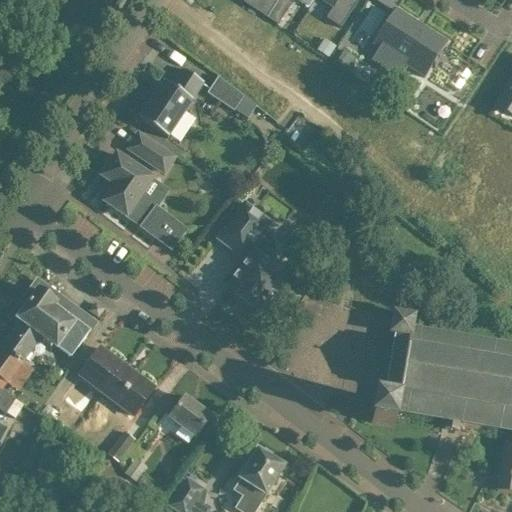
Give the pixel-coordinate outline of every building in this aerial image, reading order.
[(339,0),(319,0),(334,9),(339,0)] [(267,19),(277,26),(285,15),(274,8),(267,19)] [(372,44),(424,78),(447,43),(395,9),(372,44)] [(335,47),(323,39),(316,51),(328,58),(335,47)] [(342,51),(335,63),(347,71),(354,59),(342,51)] [(191,102),(203,83),(183,70),(171,88),(164,83),(139,120),(167,139),(192,102),(191,102)] [(511,115),(511,76),(492,107),(493,108),(495,104),(511,115)] [(218,78),(207,94),(231,113),(244,97),(218,78)] [(138,135),(128,150),(158,170),(168,155),(138,135)] [(116,155),(101,178),(115,187),(104,203),(126,218),(127,217),(142,227),(142,228),(170,250),(185,231),(156,210),(155,211),(138,200),(152,179),(116,155)] [(263,313),(288,279),(270,266),(274,260),(260,249),(271,235),(264,230),(269,224),(245,205),(218,240),(242,258),(244,257),(249,261),(229,287),(239,295),(238,297),(251,307),(253,305),(263,313)] [(344,233),(346,209),(332,208),(330,232),(344,233)] [(0,350),(0,379),(8,385),(35,347),(30,344),(38,332),(71,356),(95,324),(37,282),(20,305),(10,319),(18,325),(0,350)] [(497,492),(511,494),(511,347),(412,331),(414,317),(394,314),(390,335),(395,336),(384,402),(375,401),(371,424),(395,429),(398,412),(445,420),(444,430),(458,432),(459,423),(511,431),(511,440),(511,444),(506,443),(505,445),(497,492)] [(79,377),(134,417),(154,390),(133,374),(131,376),(125,372),(127,369),(100,349),(79,377)] [(0,411),(5,415),(15,400),(0,390),(0,411)] [(168,400),(162,408),(172,416),(170,419),(195,438),(211,418),(185,398),(178,407),(168,400)] [(117,463),(134,441),(124,433),(107,456),(117,463)] [(258,452),(233,491),(243,498),(236,510),(238,511),(255,511),(266,495),(266,496),(283,468),(273,461),(272,455),(265,451),(259,452),(258,452)] [(137,477),(144,467),(134,459),(126,470),(137,477)] [(187,479),(168,509),(173,511),(189,511),(204,490),(187,479)]
